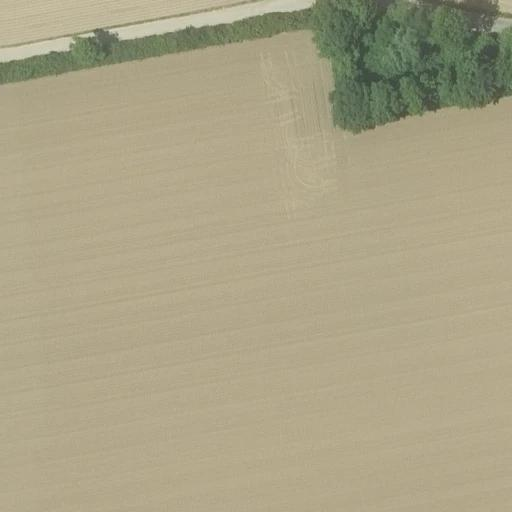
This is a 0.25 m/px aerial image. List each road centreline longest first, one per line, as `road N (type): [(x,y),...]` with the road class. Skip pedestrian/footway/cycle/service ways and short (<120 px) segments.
road 1 (track): [(0,55),(306,0)]
road 2 (unclassified): [(377,0),(511,28)]
